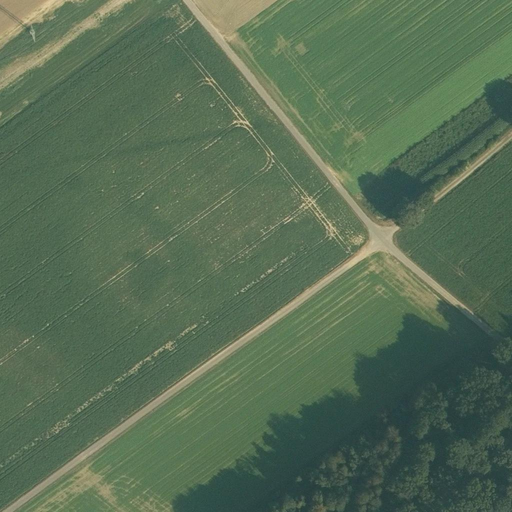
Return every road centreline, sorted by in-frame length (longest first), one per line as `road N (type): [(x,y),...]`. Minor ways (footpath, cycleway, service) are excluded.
road 1 (track): [(511,130),(6,511)]
road 2 (track): [(185,0),(378,238),(511,351)]
